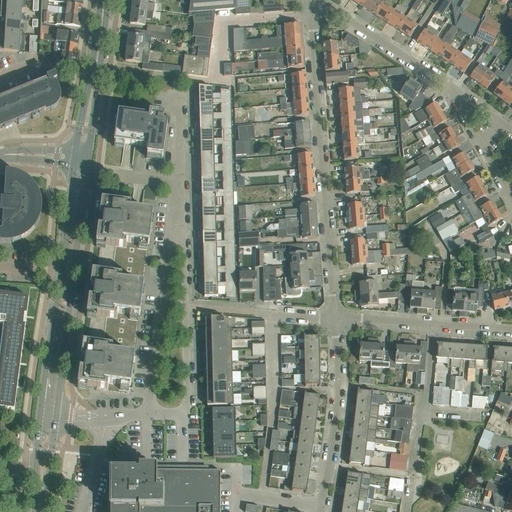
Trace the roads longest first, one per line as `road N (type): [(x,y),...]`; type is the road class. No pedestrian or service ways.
road 1 (residential): [(334,318),(309,1)]
road 2 (secondary): [(49,417),(80,158)]
road 3 (residential): [(322,505),(335,414),(334,318)]
road 4 (residential): [(447,84),(309,1)]
road 5 (secondary): [(80,158),(104,0)]
road 6 (residential): [(447,84),(511,200)]
